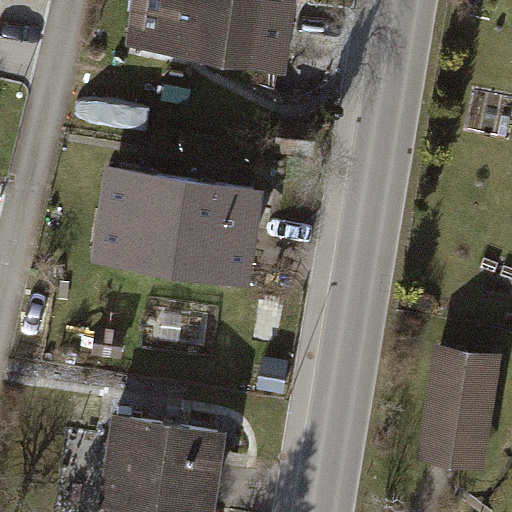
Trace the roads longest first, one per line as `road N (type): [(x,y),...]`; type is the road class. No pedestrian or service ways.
road 1 (tertiary): [(403,0),(320,511)]
road 2 (residential): [(75,0),(0,316)]
